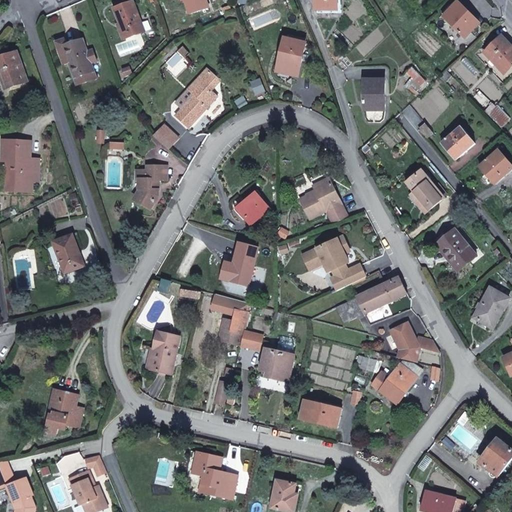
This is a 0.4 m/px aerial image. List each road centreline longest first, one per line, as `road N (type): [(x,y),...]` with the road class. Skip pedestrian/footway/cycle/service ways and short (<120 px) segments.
road 1 (residential): [(131,296),(217,144),(255,119),(289,114),(317,123),(341,146),(470,376),(511,412)]
road 2 (residential): [(131,296),(83,190),(23,10)]
road 3 (residential): [(394,511),(389,485),(362,463),(139,402)]
road 4 (residential): [(511,252),(401,120)]
road 5 (residential): [(132,511),(104,442),(139,402)]
